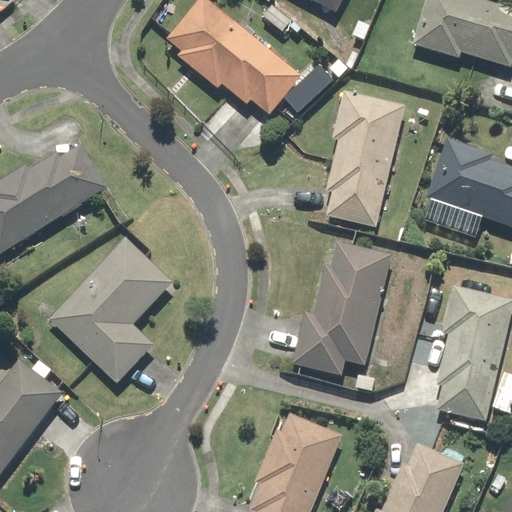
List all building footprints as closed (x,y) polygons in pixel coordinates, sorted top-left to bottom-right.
[(300,0),(336,18),(344,0),(300,0)] [(427,0),(413,51),(462,65),(464,59),(511,72),(511,15),(457,0),(427,0)] [(217,94),(222,88),(246,108),(248,105),(270,122),(303,81),(204,2),(164,52),(217,94)] [(377,234),(404,113),(346,101),(319,221),(377,234)] [(87,144),(79,131),(47,152),(50,156),(0,189),(0,256),(2,259),(105,191),(78,150),(87,144)] [(511,170),(495,164),(497,159),(451,143),(430,203),(511,231),(511,170)] [(131,332),(173,288),(127,245),(53,324),(120,387),(153,352),(131,332)] [(295,366),(342,378),(345,366),(364,371),(391,263),(326,247),(295,366)] [(485,428),(511,310),(511,305),(458,293),(430,415),(485,428)] [(0,386),(0,487),(58,403),(11,371),(0,386)] [(312,511),(343,441),(286,417),(246,511),(312,511)] [(445,511),(464,469),(411,445),(381,511),(445,511)]
